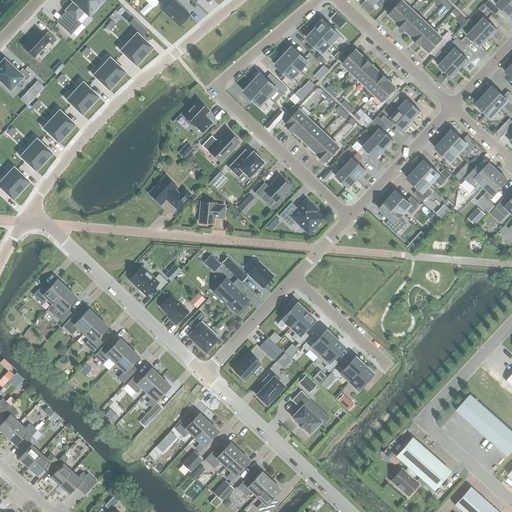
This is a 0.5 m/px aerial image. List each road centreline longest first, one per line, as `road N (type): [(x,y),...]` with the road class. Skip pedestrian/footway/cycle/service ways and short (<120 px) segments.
road 1 (residential): [(317,0),(217,92),(350,217)]
road 2 (residential): [(239,0),(101,118),(23,222)]
road 3 (unclassified): [(511,501),(426,420),(511,323)]
road 4 (residential): [(204,374),(45,224)]
road 5 (residential): [(349,511),(204,374)]
road 6 (residential): [(232,241),(45,224)]
road 7 (residential): [(337,0),(450,107)]
road 8 (residential): [(350,217),(450,107)]
road 9 (residential): [(292,278),(389,369)]
road 10 (residential): [(204,374),(292,278)]
